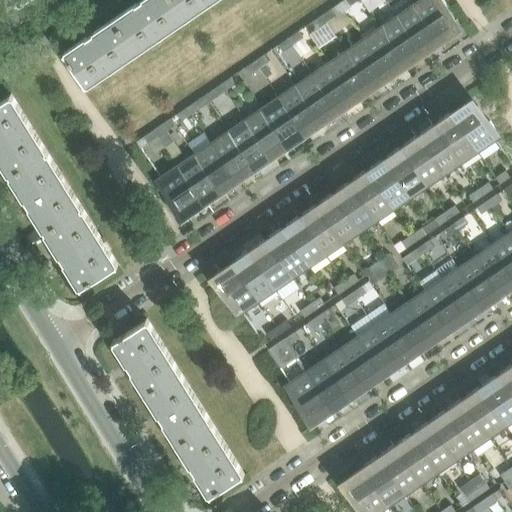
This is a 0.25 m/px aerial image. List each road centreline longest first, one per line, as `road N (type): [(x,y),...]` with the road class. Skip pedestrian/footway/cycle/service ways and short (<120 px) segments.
road 1 (residential): [(57,347),(511,36)]
road 2 (residential): [(511,335),(246,511)]
road 3 (residential): [(160,511),(57,347)]
